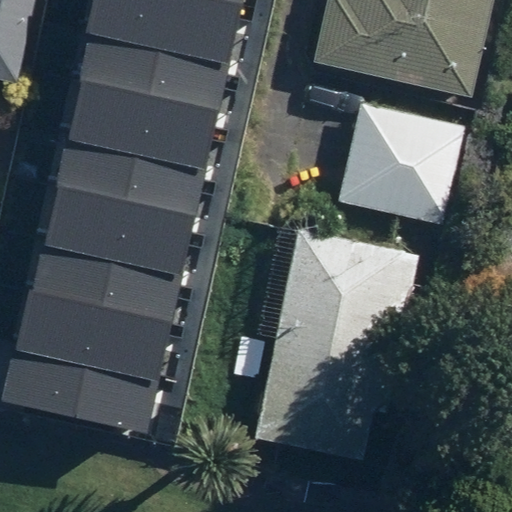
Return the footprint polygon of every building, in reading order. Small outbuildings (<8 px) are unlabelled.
[(0,384),(137,412),(222,0),(73,0),(0,354),(0,384)] [(0,0),(0,81),(19,86),(36,0),(0,0)] [(467,98),(488,0),(315,0),(302,61),(467,98)] [(458,123),(355,101),(333,204),(436,226),(458,123)] [(405,280),(410,253),(292,229),(249,437),(356,459),(366,410),(396,416),(423,284),(405,280)] [(188,511),(193,490),(93,467),(83,511),(188,511)] [(405,511),(257,478),(249,511),(405,511)]
